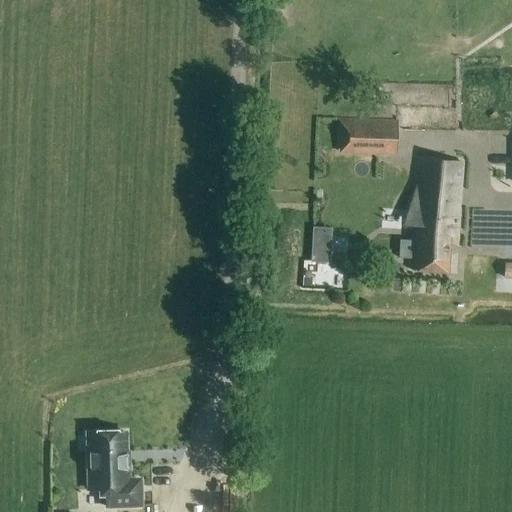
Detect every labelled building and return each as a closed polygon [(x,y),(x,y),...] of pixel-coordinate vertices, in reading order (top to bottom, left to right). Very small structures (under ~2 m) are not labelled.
[(396,155),(397,120),(336,119),(335,149),(339,149),(339,154),(396,155)] [(421,160),(419,181),(410,211),(425,217),(424,229),(414,228),(411,271),(447,274),(450,237),(457,238),(462,163),(421,160)] [(312,229),(311,261),(331,262),(332,230),(312,229)] [(398,259),(410,259),(411,241),(399,241),(398,259)] [(511,276),(511,261),(502,261),(502,277),(511,276)] [(89,491),(91,491),(105,490),(106,507),(140,506),(140,481),(128,481),(128,465),(125,462),(125,454),(126,453),(125,433),(87,434),(89,491)]
